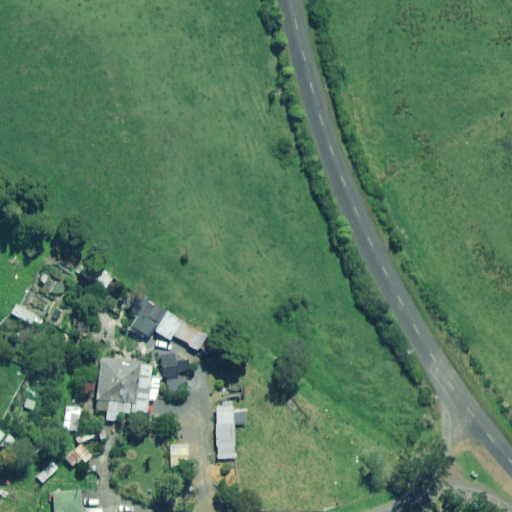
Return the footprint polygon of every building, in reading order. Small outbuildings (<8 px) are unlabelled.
[(50,272),(42,268),(36,279),(44,283),(50,272)] [(111,278),(100,271),(91,285),(102,292),(111,278)] [(151,331),(162,312),(136,296),(127,310),(136,316),(129,328),(146,339),(151,331)] [(43,320),(16,305),(11,314),(32,326),(35,321),(41,324),(43,320)] [(162,312),(151,331),(167,341),(170,335),(178,322),(162,312)] [(185,344),(193,331),(178,322),(170,335),(185,344)] [(193,331),(185,344),(201,354),(209,340),(193,331)] [(171,391),(185,391),(185,357),(159,357),(160,384),(171,384),(171,391)] [(112,421),(113,414),(142,418),(143,406),(148,365),(96,359),(91,400),(95,400),(93,412),(104,413),(104,420),(112,421)] [(78,409),(64,408),(62,430),(76,432),(78,409)] [(229,408),(213,408),(215,459),(232,459),(231,426),(245,426),(245,410),(229,411),(229,408)] [(17,441),(8,435),(0,448),(10,453),(17,441)] [(83,465),(90,456),(76,443),(61,459),(72,468),(79,461),(83,465)] [(56,468),(51,462),(34,478),(40,484),(56,468)] [(78,511),(77,492),(51,494),(51,511),(78,511)]
